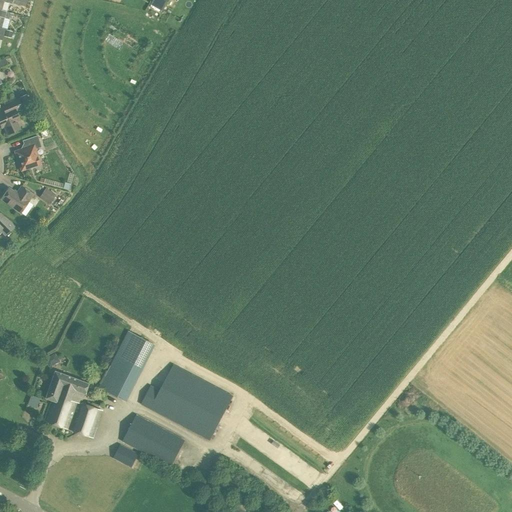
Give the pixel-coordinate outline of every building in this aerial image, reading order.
[(25,0),(0,0),(0,10),(5,12),(5,11),(8,1),(12,2),(11,4),(25,7),(27,0),(25,0)] [(168,0),(153,0),(151,5),(162,11),(168,0)] [(125,21),(147,31),(156,12),(133,2),(125,21)] [(9,13),(5,11),(5,12),(0,10),(0,28),(1,29),(1,28),(4,18),(8,19),(9,13)] [(23,105),(29,102),(26,94),(19,97),(23,105)] [(20,105),(18,100),(2,107),(4,112),(0,114),(0,125),(1,128),(4,127),(7,135),(17,130),(17,129),(16,130),(13,122),(19,120),(14,108),(20,105)] [(21,171),(41,164),(35,149),(41,147),(37,136),(22,141),(24,148),(14,152),(21,171)] [(33,195),(21,187),(16,194),(8,188),(1,199),(21,213),(33,195)] [(49,204),(56,195),(46,188),(39,197),(49,204)] [(13,226),(1,214),(0,214),(0,231),(4,235),(13,226)] [(52,363),(59,358),(56,353),(48,358),(52,363)] [(233,396),(173,364),(159,390),(151,385),(141,405),(209,441),(233,396)] [(81,404),(81,403),(84,393),(86,394),(89,384),(56,371),(46,398),(52,400),(57,403),(59,397),(81,404)] [(126,402),(134,388),(106,374),(105,377),(99,388),(126,402)] [(102,411),(81,403),(81,404),(59,397),(57,403),(52,400),(44,421),(93,438),(102,411)] [(170,467),(185,440),(136,414),(122,442),(170,467)] [(131,468),(139,454),(120,444),(113,459),(131,468)]
